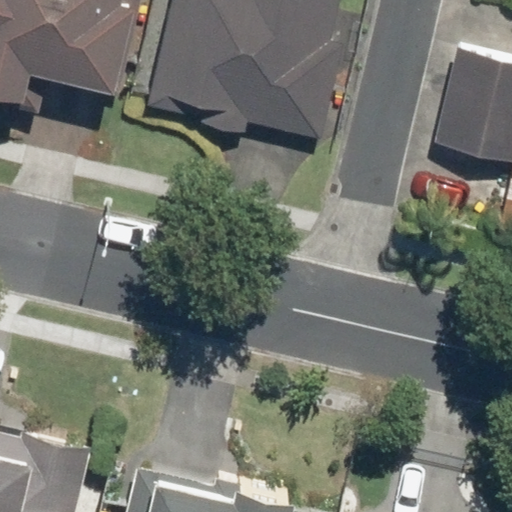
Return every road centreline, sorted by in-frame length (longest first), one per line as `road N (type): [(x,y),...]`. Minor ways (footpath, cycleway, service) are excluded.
road 1 (tertiary): [(0,245),(336,324)]
road 2 (residential): [(336,324),(409,0)]
road 3 (tertiary): [(336,324),(511,362)]
